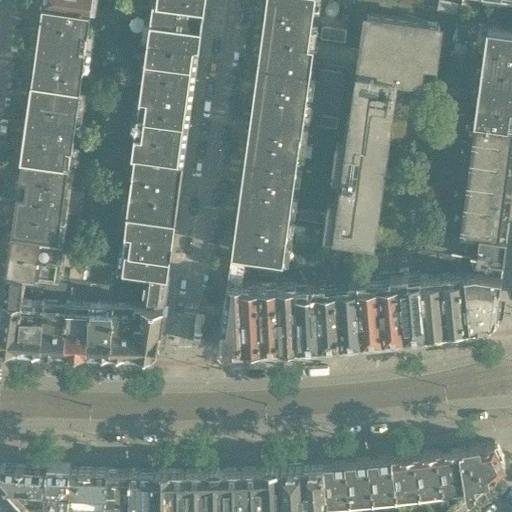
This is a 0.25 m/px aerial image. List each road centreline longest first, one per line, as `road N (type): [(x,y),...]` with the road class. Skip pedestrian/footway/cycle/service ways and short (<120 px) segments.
road 1 (tertiary): [(0,426),(274,423),(511,399)]
road 2 (residential): [(232,0),(178,386)]
road 3 (tertiary): [(511,347),(416,370),(178,386)]
road 4 (tertiary): [(178,386),(0,376)]
